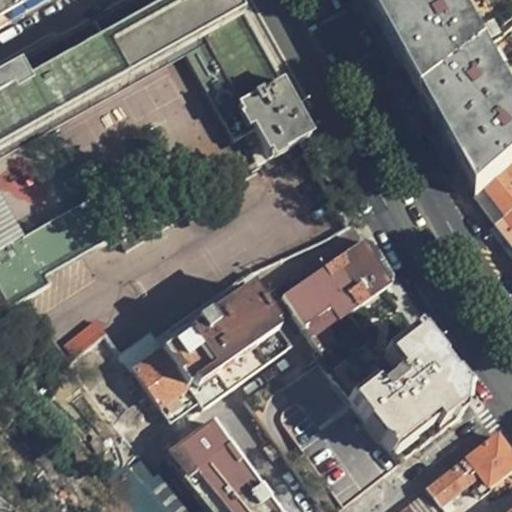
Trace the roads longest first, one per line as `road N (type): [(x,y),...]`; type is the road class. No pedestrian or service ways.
road 1 (tertiary): [(272,0),(398,225),(511,398)]
road 2 (tertiary): [(511,322),(437,206),(327,0)]
road 3 (unknown): [(511,412),(386,511)]
